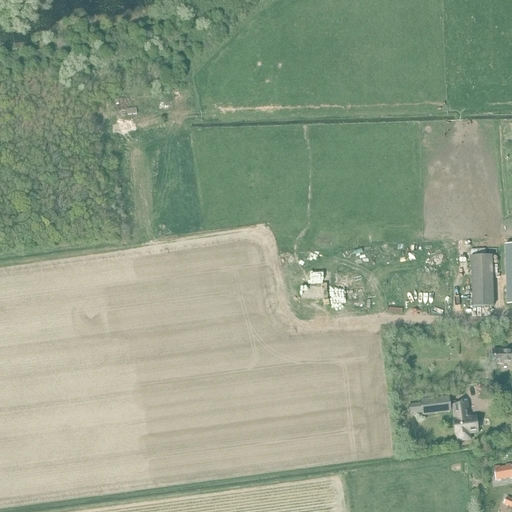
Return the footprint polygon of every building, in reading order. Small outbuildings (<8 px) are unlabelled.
[(492,257),(469,258),(471,308),(493,307),(492,257)] [(508,352),(493,352),(493,362),(511,362),(511,351),(511,352),(511,350),(508,350),(508,352)] [(453,406),(453,407),(450,408),(448,398),(420,402),(420,405),(408,406),(408,407),(409,407),(410,415),(422,413),(422,417),(450,413),(450,411),(453,411),(455,421),(454,421),(456,436),(457,441),(470,440),(469,434),(477,433),(475,418),(468,419),(466,405),(466,404),(453,406)] [(511,471),(511,466),(494,469),(496,481),(511,478),(511,471)] [(511,500),(506,498),(503,504),(511,507),(511,500)]
